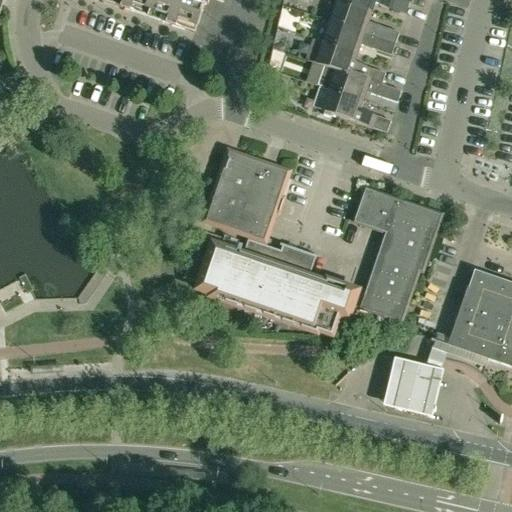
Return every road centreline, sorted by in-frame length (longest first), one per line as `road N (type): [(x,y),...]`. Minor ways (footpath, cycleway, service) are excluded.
road 1 (tertiary): [(511,460),(169,387),(0,390)]
road 2 (unclassified): [(395,169),(222,108),(148,134),(61,105),(28,44),(32,0)]
road 3 (tertiary): [(0,460),(116,452),(229,462),(446,511)]
road 4 (residential): [(395,169),(440,1)]
road 5 (unclassified): [(511,208),(395,169)]
